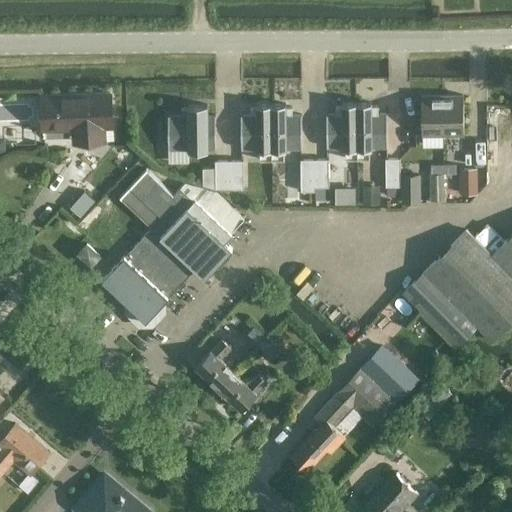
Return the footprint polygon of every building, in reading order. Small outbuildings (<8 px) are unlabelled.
[(327,52),(303,53),(303,74),(328,73),(327,52)] [(333,78),(332,101),(355,102),(356,79),(333,78)] [(88,132),(88,140),(104,140),(103,125),(112,125),(110,92),(42,96),(43,128),(72,127),(73,133),(88,132)] [(422,135),(443,135),(443,96),(421,96),(422,135)] [(464,96),(443,96),(443,135),(464,135),(464,96)] [(260,148),(260,158),(272,158),(272,102),(257,102),(257,103),(258,103),(258,106),(250,106),(251,113),(243,113),(241,113),(242,146),(257,146),(257,148),(260,148)] [(272,102),(272,158),(284,158),(284,148),(286,148),(286,146),(302,146),(302,113),(301,113),(293,113),(293,106),(286,105),(286,103),(286,102),(272,102)] [(345,148),(345,157),(358,157),(357,102),(343,102),(343,103),(343,105),(336,105),(336,113),(328,113),(327,113),(327,146),(343,146),(343,148),(345,148)] [(357,102),(358,157),(370,157),(369,148),(372,148),(372,146),(388,146),(388,112),(386,112),(386,113),(379,113),(379,105),(371,105),(371,103),(372,103),(372,102),(357,102)] [(215,149),(214,114),(209,114),(209,106),(187,106),(187,108),(181,108),(181,114),(167,114),(168,150),(215,149)] [(474,159),(493,158),(490,113),(471,114),(474,159)] [(400,196),(400,185),(400,157),(385,157),(385,185),(387,185),(387,197),(400,196)] [(314,160),(315,187),(329,187),(328,159),(314,160)] [(315,191),(315,187),(314,160),(301,160),(301,192),(315,191)] [(203,185),(215,189),(229,189),(229,161),(215,161),(215,168),(203,168),(203,185)] [(229,161),(229,189),(243,189),(243,161),(229,161)] [(429,174),(429,200),(444,200),(443,173),(443,164),(431,165),(432,174),(429,174)] [(456,164),(443,164),(443,173),(457,173),(456,164)] [(147,169),(121,197),(153,227),(125,256),(124,255),(102,278),(104,279),(147,320),(195,268),(205,277),(233,248),(225,240),(243,219),(234,210),(232,207),(217,192),(185,182),(181,186),(174,194),(147,169)] [(414,199),(413,173),(406,173),(406,199),(414,199)] [(402,292),(456,347),(477,327),(491,342),(511,321),(511,232),(504,241),(487,224),(474,236),(466,228),(422,272),(402,292)] [(92,263),(100,254),(87,242),(79,252),(92,263)] [(255,349),(266,338),(253,326),(243,337),(255,349)] [(278,350),(266,338),(255,349),(267,361),(278,350)] [(195,365),(219,387),(234,371),(220,358),(231,347),(223,339),(212,350),(210,349),(195,365)] [(292,455),(307,469),(328,447),(332,450),(346,436),(345,435),(363,414),(375,425),(418,379),(382,345),(315,417),(322,423),(292,455)] [(219,387),(243,409),(258,393),(257,392),(267,381),(258,373),(248,384),(234,371),(219,387)] [(499,409),(455,425),(464,447),(507,432),(499,409)] [(0,476),(14,460),(31,474),(49,452),(16,424),(1,441),(0,439),(0,476)] [(151,511),(104,472),(74,508),(78,511),(151,511)] [(420,511),(410,502),(418,493),(396,472),(358,511),(420,511)]
